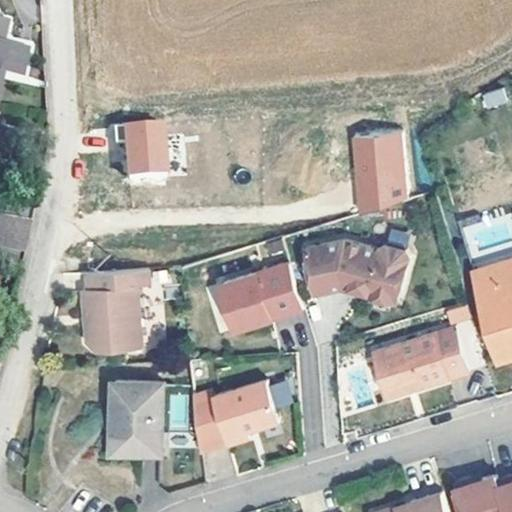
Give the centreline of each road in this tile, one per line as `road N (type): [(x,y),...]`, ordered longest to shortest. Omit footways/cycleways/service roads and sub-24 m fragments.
road 1 (residential): [(0,453),(68,185),(60,0)]
road 2 (residential): [(229,511),(511,422)]
